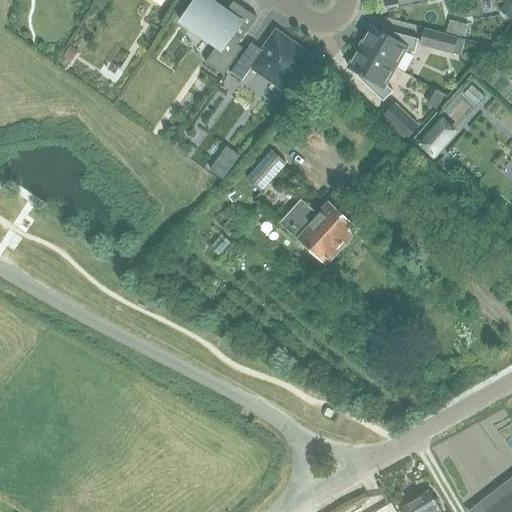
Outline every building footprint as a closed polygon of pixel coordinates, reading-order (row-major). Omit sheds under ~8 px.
[(258,18),(234,2),(225,15),(204,0),(192,17),(186,13),(181,21),(218,47),(206,63),(224,76),(244,48),(239,45),(258,18)] [(511,5),(510,3),(501,12),(511,22),(511,21),(511,5)] [(372,27),(361,48),(396,68),(406,52),(407,51),(415,53),(419,41),(388,32),(384,31),(384,34),(372,27)] [(288,93),(313,57),(277,31),(263,51),(252,43),(231,73),(243,82),(252,68),(288,93)] [(422,47),(453,56),(453,55),(457,40),(426,31),(422,47)] [(457,40),(453,55),(461,57),(465,42),(457,40)] [(72,47),(66,57),(74,62),(80,53),(72,47)] [(387,85),(396,68),(361,48),(349,68),(360,74),(360,75),(358,77),(384,102),(394,92),(387,85)] [(421,126),(396,103),(383,117),(408,140),(421,126)] [(423,146),(435,157),(456,133),(444,122),(423,146)] [(262,192),(287,164),(273,151),(248,179),(262,192)] [(217,161),(208,173),(222,182),(230,171),(217,161)] [(327,265),(359,230),(331,205),(320,217),(303,201),(282,225),(327,265)] [(226,226),(238,237),(254,219),(242,208),(226,226)] [(511,511),(511,480),(471,511),(511,511)] [(443,511),(432,492),(401,510),(401,511),(443,511)]
